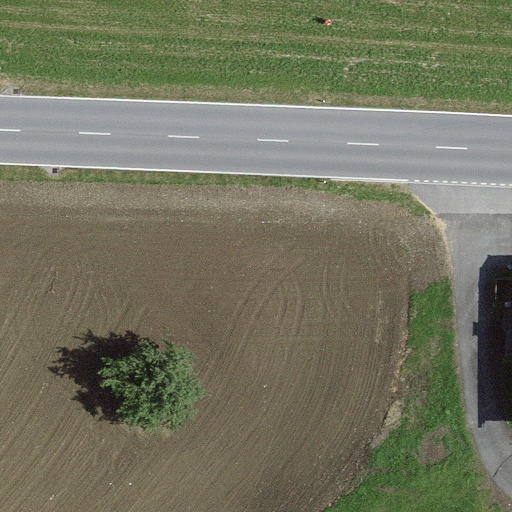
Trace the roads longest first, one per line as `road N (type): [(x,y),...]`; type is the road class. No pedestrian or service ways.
road 1 (secondary): [(0,129),(511,150)]
road 2 (unknown): [(511,281),(505,455)]
